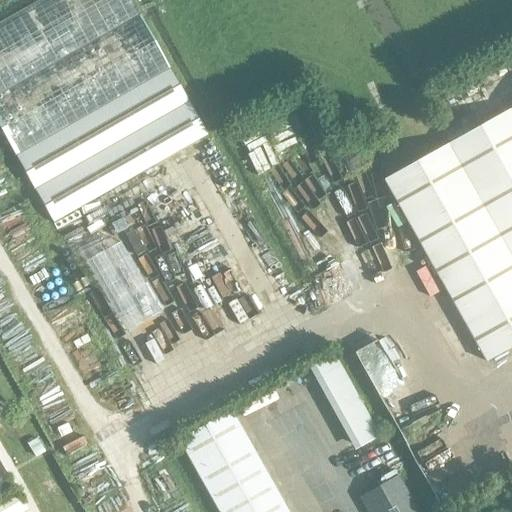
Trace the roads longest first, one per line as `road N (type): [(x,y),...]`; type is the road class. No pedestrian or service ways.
road 1 (unknown): [(511,422),(485,382),(437,339),(373,317),(344,318),(228,381),(115,457)]
road 2 (unknown): [(115,457),(0,252)]
